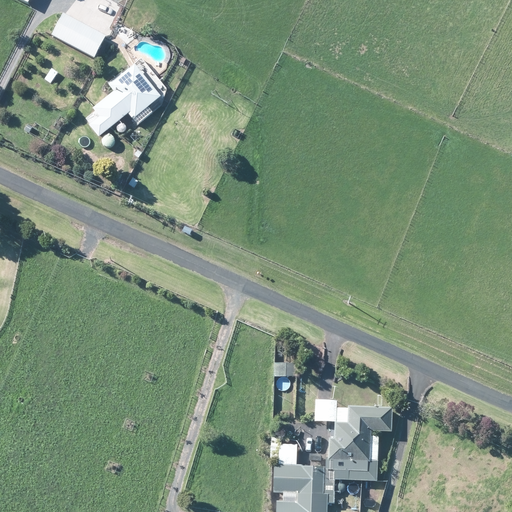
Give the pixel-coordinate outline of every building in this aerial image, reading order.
[(106,39),(63,16),(52,38),(94,60),(106,39)] [(159,100),(134,69),(110,88),(115,94),(94,111),(99,119),(89,127),(99,139),(128,116),(133,122),(159,100)] [(255,331),(243,327),(236,344),(248,348),(255,331)] [(294,378),(294,365),(274,365),(274,378),(294,378)] [(324,438),(323,469),(296,468),(297,445),(270,445),(270,463),(274,463),(273,494),(283,494),(283,501),(275,501),(274,511),(326,511),(327,503),(333,503),(333,495),(333,482),(378,483),(379,450),(370,450),(370,433),(391,433),(391,409),(337,408),(337,399),(316,398),(315,424),(329,425),(328,438),(324,438)]
